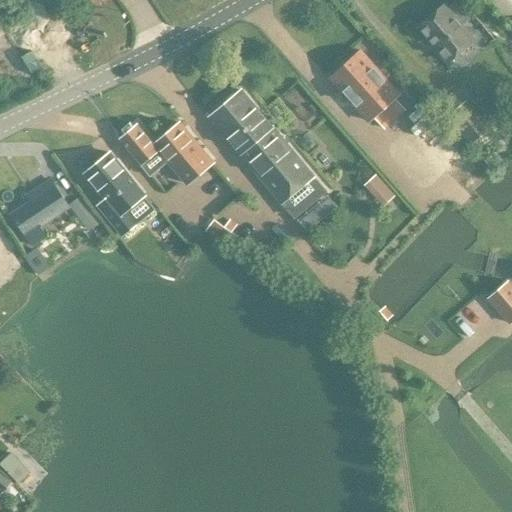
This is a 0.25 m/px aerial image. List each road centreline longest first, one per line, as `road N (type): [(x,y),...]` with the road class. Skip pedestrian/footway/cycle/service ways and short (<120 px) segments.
road 1 (unknown): [(163,48),(202,120),(291,226)]
road 2 (tertiary): [(0,127),(154,53)]
